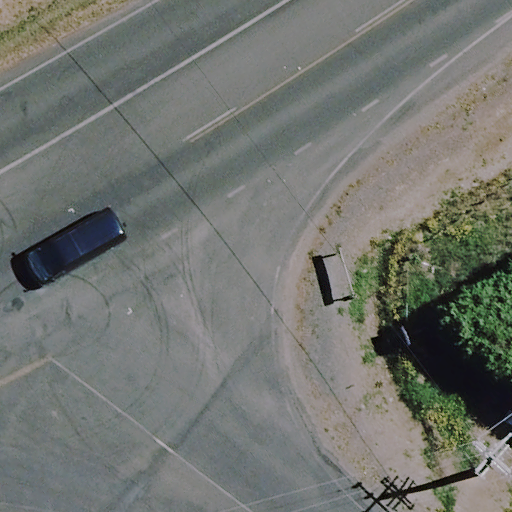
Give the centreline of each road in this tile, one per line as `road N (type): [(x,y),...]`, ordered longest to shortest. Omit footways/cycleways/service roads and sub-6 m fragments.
road 1 (tertiary): [(0,244),(375,0)]
road 2 (tertiary): [(261,511),(0,308)]
